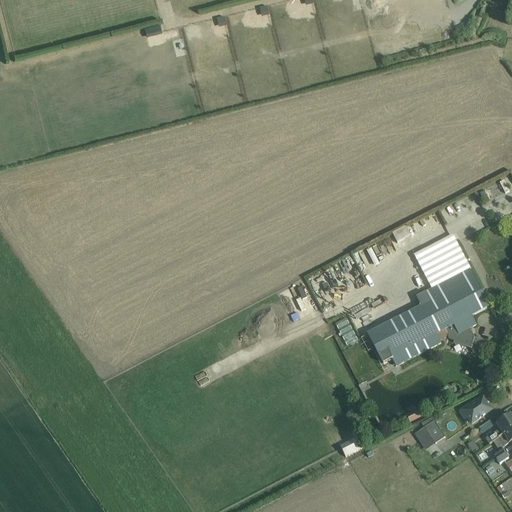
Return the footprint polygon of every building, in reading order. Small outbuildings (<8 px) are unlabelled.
[(142,34),(143,40),(157,36),(155,30),(142,34)] [(308,57),(309,66),(317,64),(315,56),(308,57)] [(482,200),(486,197),(481,190),(477,193),(482,200)] [(406,226),(393,234),(398,244),(411,236),(406,226)] [(421,307),(368,335),(384,364),(393,359),(397,367),(441,344),(439,341),(448,336),(450,339),(454,341),(453,343),(470,348),(470,346),(471,347),(471,348),(474,353),(483,356),(488,342),(475,338),(470,328),(476,325),(472,316),(490,306),(452,235),(445,238),(415,255),(433,289),(425,293),(423,294),(417,297),(421,307)] [(342,286),(344,280),(326,275),(324,281),(342,286)] [(310,285),(309,291),(324,295),(325,289),(310,285)] [(296,308),(300,316),(311,310),(307,302),(296,308)] [(340,315),(326,322),(339,347),(353,340),(340,315)] [(469,405),(459,412),(465,420),(467,418),(471,424),(492,410),(483,398),(471,406),(469,405)] [(418,409),(406,415),(410,422),(421,416),(418,409)] [(506,433),(511,429),(511,417),(510,415),(496,425),(500,430),(486,439),(490,445),(494,442),(506,433)] [(425,428),(436,444),(445,438),(436,423),(439,421),(436,416),(422,424),(425,428)] [(492,421),(479,429),(483,435),(495,426),(492,421)] [(436,444),(425,428),(415,435),(426,451),(436,444)] [(511,429),(506,433),(494,442),(499,450),(506,446),(511,441),(511,429)] [(357,448),(351,437),(335,445),(341,457),(357,448)] [(469,447),(467,448),(469,451),(471,450),(473,453),(479,449),(473,441),(467,444),(469,447)] [(496,460),(505,454),(505,453),(502,449),(493,455),(496,460)] [(505,454),(496,460),(500,465),(509,459),(505,454)] [(511,468),(510,470),(511,472),(511,478),(504,484),(497,489),(501,495),(503,494),(511,487),(511,468)] [(511,487),(503,494),(501,495),(503,498),(504,500),(509,496),(508,494),(511,492),(511,487)]
